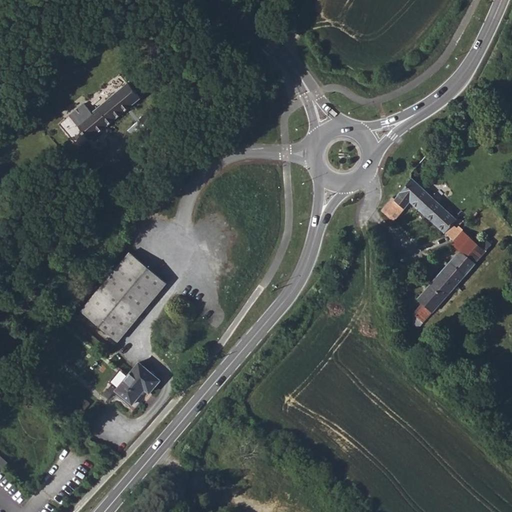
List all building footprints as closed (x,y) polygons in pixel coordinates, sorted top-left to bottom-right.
[(84,102),(69,115),(71,117),(78,126),(90,140),(141,98),(128,83),(103,105),(93,113),(88,106),(84,102)] [(98,98),(88,106),(93,113),(103,105),(98,98)] [(413,178),(395,199),(406,209),(411,204),(445,232),(452,224),(457,228),(464,221),(459,216),(457,217),(413,178)] [(395,222),(406,209),(395,199),(392,197),(381,210),(395,222)] [(460,251),(419,299),(433,312),(492,245),(484,238),(479,243),(468,235),(473,229),(468,224),(451,243),(460,251)] [(82,312),(117,341),(166,283),(131,253),(82,312)] [(414,298),(412,310),(425,322),(433,312),(419,299),(414,298)] [(420,328),(425,322),(412,310),(412,321),(420,328)] [(116,391),(136,408),(148,394),(149,395),(160,381),(140,363),(116,391)] [(8,462),(0,454),(0,465),(3,468),(8,462)] [(248,489),(266,500),(281,477),(263,465),(248,489)]
